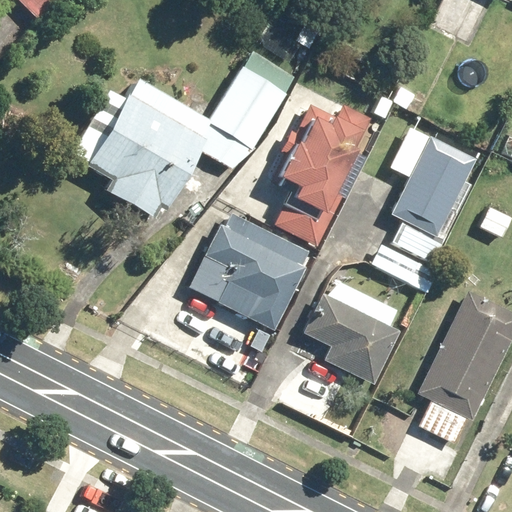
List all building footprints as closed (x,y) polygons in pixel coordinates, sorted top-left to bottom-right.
[(13,0),(35,23),(59,0),(13,0)] [(317,28),(302,18),(286,43),(301,53),(317,28)] [(280,96),(235,70),(204,122),(249,148),(280,96)] [(145,225),(192,140),(114,97),(74,169),(99,183),(92,196),(145,225)] [(266,224),(309,244),(368,121),(344,109),(338,122),(300,104),(262,184),(281,193),(266,224)] [(421,141),(382,216),(430,241),(469,166),(421,141)] [(507,216),(483,206),(472,232),(496,242),(507,216)] [(394,226),(384,248),(422,265),(432,244),(426,241),(394,226)] [(182,290),(270,331),(299,270),(211,228),(182,290)] [(66,249),(33,229),(24,244),(57,264),(66,249)] [(413,267),(372,246),(361,268),(402,289),(413,267)] [(511,334),(511,319),(461,292),(408,394),(465,424),(511,334)] [(286,348),(366,387),(392,334),(313,295),(286,348)]
